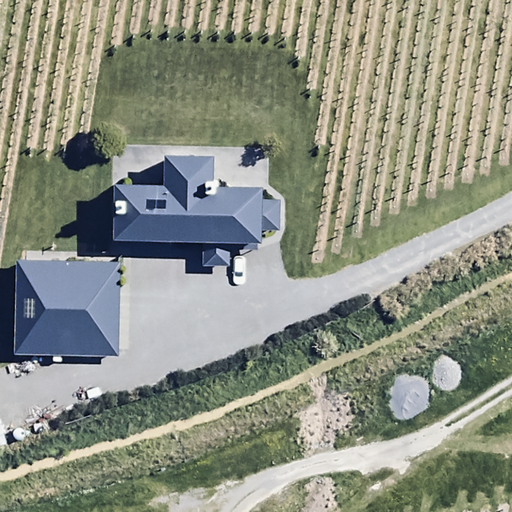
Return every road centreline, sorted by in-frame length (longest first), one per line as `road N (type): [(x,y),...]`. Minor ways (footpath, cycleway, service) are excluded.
road 1 (track): [(511,336),(0,481)]
road 2 (track): [(301,511),(511,416)]
